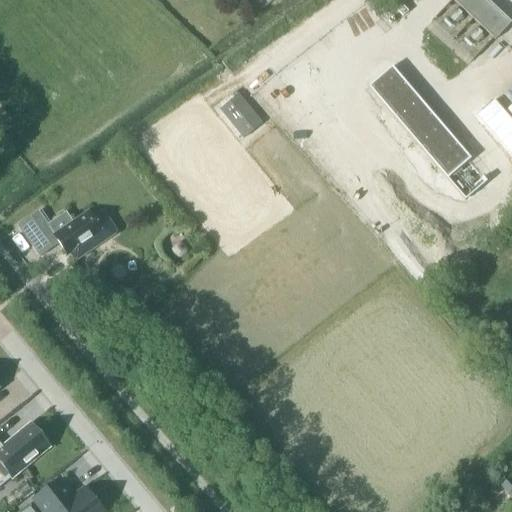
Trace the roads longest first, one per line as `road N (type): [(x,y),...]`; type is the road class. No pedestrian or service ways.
road 1 (track): [(0,248),(224,511)]
road 2 (residential): [(152,511),(0,328)]
